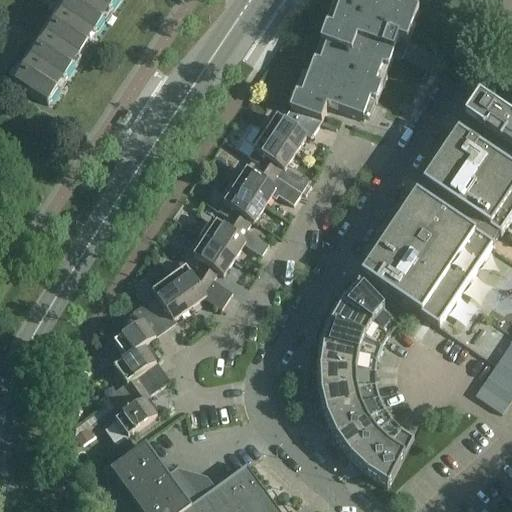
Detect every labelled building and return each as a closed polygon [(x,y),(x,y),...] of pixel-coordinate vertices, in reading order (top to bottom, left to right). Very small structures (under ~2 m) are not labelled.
[(49,108),(119,0),(73,0),(70,5),(65,12),(16,87),(49,108)] [(289,113),(321,125),(326,110),(369,126),(392,57),(402,61),(419,16),(383,2),(383,0),(344,0),(339,14),(333,12),(308,79),(303,78),(289,113)] [(0,75),(4,78),(28,41),(12,30),(0,48),(0,75)] [(425,189),(499,239),(501,240),(502,238),(511,221),(511,125),(501,118),(500,118),(480,105),(465,127),(466,127),(460,137),(459,136),(458,138),(425,187),(424,188),(425,189)] [(276,119),(264,137),(294,156),(306,139),(310,142),(321,125),(289,113),(284,123),(276,119)] [(280,172),(283,173),(294,156),(264,137),(260,134),(251,147),(255,150),(254,153),(248,161),(252,164),(276,179),(280,172)] [(302,197),(276,179),(252,164),(247,171),(246,171),(244,174),(240,171),(230,186),(265,209),(271,199),(276,203),(279,199),(294,209),(302,197)] [(265,209),(230,186),(222,199),(226,202),(223,206),(224,207),(219,215),(229,222),(245,232),(250,225),(254,227),(265,209)] [(499,239),(425,189),(419,199),(417,198),(416,200),(417,200),(364,278),(363,280),(439,331),(441,329),(440,329),(493,251),(494,249),(493,248),(499,239)] [(251,236),(245,232),(229,222),(224,229),(216,224),(213,228),(208,226),(200,238),(235,261),(243,248),(261,260),(269,248),(259,241),(262,237),(254,232),(251,236)] [(235,261),(200,238),(191,253),(195,256),(193,259),(194,259),(189,266),(198,274),(213,283),(217,276),(223,279),(235,261)] [(194,281),(186,270),(183,265),(166,277),(169,282),(190,312),(203,302),(221,313),(232,296),(213,283),(198,274),(194,281)] [(135,289),(146,304),(154,298),(151,294),(153,293),(144,282),(135,289)] [(174,323),(190,312),(169,282),(153,293),(151,294),(154,298),(146,304),(147,306),(156,319),(164,313),(172,324),(174,323)] [(341,306),(342,306),(389,340),(390,339),(398,330),(399,329),(358,287),(357,288),(342,305),(341,306)] [(114,344),(126,361),(148,346),(159,339),(148,324),(156,319),(147,306),(143,309),(132,316),(133,317),(121,325),(128,334),(114,344)] [(329,327),(383,351),(383,350),(389,340),(342,306),(330,326),(329,327)] [(322,350),(379,364),(379,363),(383,351),(329,327),(330,327),(322,349),(322,350)] [(511,345),(483,389),(510,407),(511,403),(511,345)] [(147,347),(126,361),(114,370),(127,386),(122,389),(107,401),(111,406),(113,409),(143,388),(163,374),(156,366),(160,364),(147,347)] [(318,374),(377,376),(377,375),(379,364),(322,350),(319,373),(318,373),(318,374)] [(163,374),(143,388),(113,409),(115,411),(117,415),(115,422),(128,440),(160,415),(149,401),(171,385),(163,374)] [(377,376),(318,374),(319,374),(320,397),(378,389),(377,388),(377,376)] [(325,421),(381,402),(378,390),(378,389),(320,397),(320,398),(325,420),(325,421)] [(335,443),(386,413),(381,402),(325,421),(326,422),(326,421),(335,442),(335,443)] [(349,462),(393,424),(386,414),(386,413),(335,443),(336,443),(349,462)] [(367,478),(403,433),(394,425),(393,424),(349,462),(350,463),(367,478)] [(93,441),(87,432),(75,440),(82,449),(93,441)] [(403,433),(367,478),(367,479),(368,480),(368,479),(387,492),(389,493),(415,440),(414,440),(404,433),(403,433)] [(277,511),(247,470),(215,493),(209,484),(212,482),(206,475),(191,486),(181,487),(173,477),(169,479),(147,450),(145,447),(111,473),(138,511),(277,511)]
